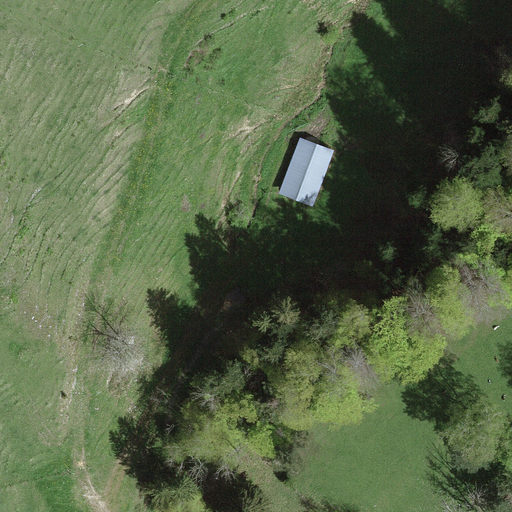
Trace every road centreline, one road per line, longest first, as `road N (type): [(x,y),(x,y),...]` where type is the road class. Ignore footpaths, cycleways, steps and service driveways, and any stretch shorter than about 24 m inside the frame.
road 1 (track): [(102,511),(80,470),(98,309),(170,51),(207,0)]
road 2 (track): [(97,504),(218,284),(278,217)]
